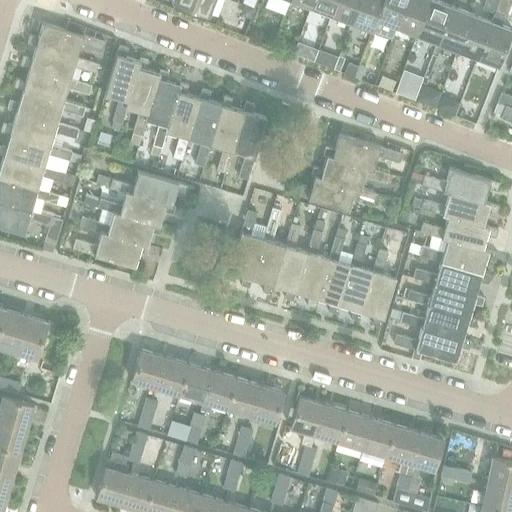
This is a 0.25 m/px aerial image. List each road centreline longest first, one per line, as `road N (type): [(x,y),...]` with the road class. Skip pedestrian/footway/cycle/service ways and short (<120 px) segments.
road 1 (residential): [(511,155),(105,2)]
road 2 (residential): [(511,412),(107,296)]
road 3 (residential): [(47,511),(107,296)]
